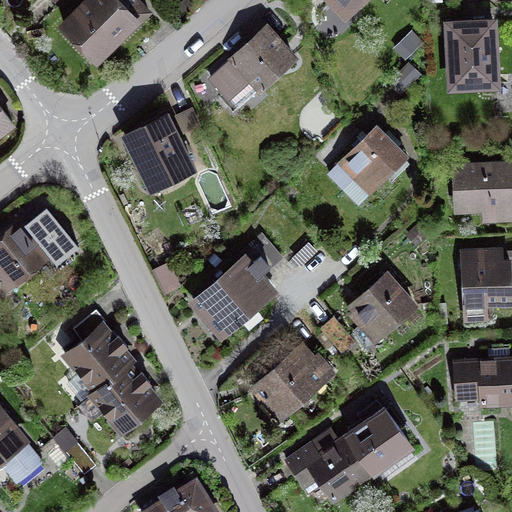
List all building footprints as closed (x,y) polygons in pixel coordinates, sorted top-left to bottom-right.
[(87,0),(56,32),(97,73),(152,18),(134,0),(87,0)] [(357,0),(332,0),(345,13),(357,0)] [(496,12),(443,15),(448,87),(501,84),(496,12)] [(298,50),(267,18),(229,55),(260,87),(298,50)] [(0,132),(15,122),(0,101),(0,132)] [(170,110),(123,134),(152,193),(200,169),(170,110)] [(410,152),(378,121),(329,171),(360,202),(410,152)] [(511,155),(453,159),(456,208),(482,206),(482,220),(511,218),(511,155)] [(46,202),(25,219),(56,258),(77,242),(46,202)] [(49,256),(17,217),(0,230),(0,295),(0,296),(49,256)] [(430,236),(418,222),(405,233),(416,247),(430,236)] [(318,248),(310,239),(290,260),(298,268),(318,248)] [(511,252),(506,253),(505,242),(459,245),(463,307),(511,303),(511,252)] [(246,246),(187,299),(221,337),(279,285),(263,268),(271,260),(260,249),(254,255),(246,246)] [(418,302),(387,266),(343,304),(375,340),(418,302)] [(353,335),(335,313),(321,325),(338,347),(353,335)] [(140,364),(109,325),(64,360),(95,400),(135,365),(140,364)] [(304,337),(251,384),(282,420),(339,370),(319,347),(316,351),(304,337)] [(511,354),(454,358),(456,405),(511,402),(511,354)] [(127,442),(170,405),(135,365),(95,400),(92,402),(127,442)] [(374,387),(324,425),(365,479),(384,465),(391,474),(423,450),(374,387)] [(30,436),(0,401),(0,464),(16,482),(44,458),(27,439),(30,436)] [(365,479),(324,425),(283,458),(310,493),(317,487),(332,505),(365,479)] [(53,439),(42,448),(58,467),(68,458),(53,439)] [(94,463),(77,441),(66,450),(83,472),(94,463)] [(215,511),(195,479),(141,511),(215,511)]
